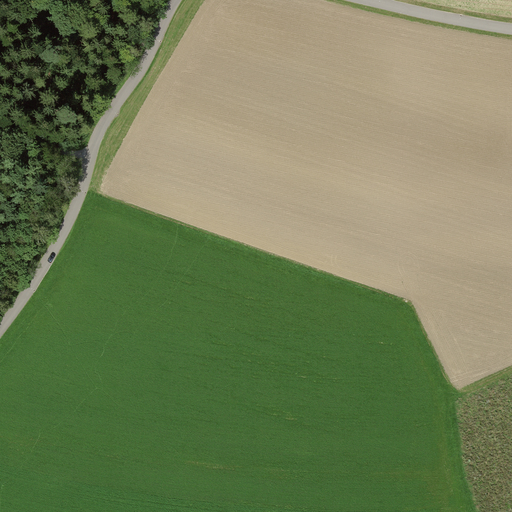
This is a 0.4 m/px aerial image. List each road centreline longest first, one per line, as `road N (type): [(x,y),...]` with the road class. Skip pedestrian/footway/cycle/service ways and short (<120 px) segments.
road 1 (unclassified): [(177,0),(100,135),(64,231),(0,332)]
road 2 (unclassified): [(511,29),(365,0)]
